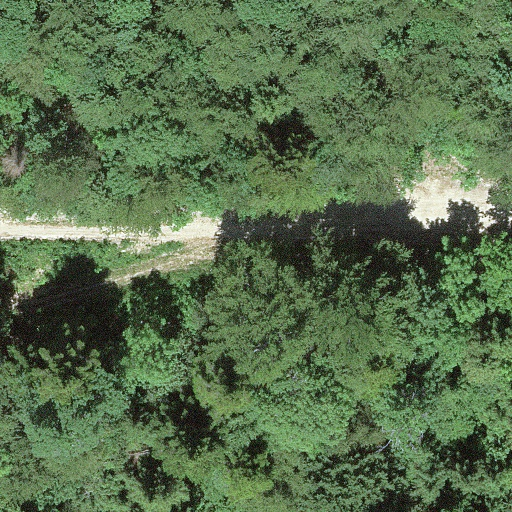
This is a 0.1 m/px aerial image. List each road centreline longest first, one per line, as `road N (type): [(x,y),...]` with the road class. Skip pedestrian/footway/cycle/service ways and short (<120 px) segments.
road 1 (track): [(0,225),(376,216),(511,204)]
road 2 (track): [(0,312),(376,216)]
